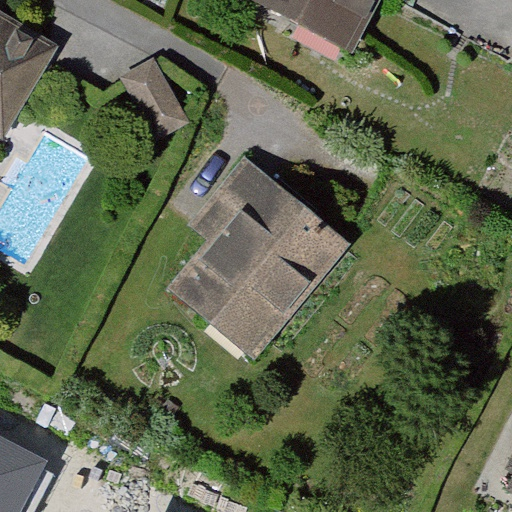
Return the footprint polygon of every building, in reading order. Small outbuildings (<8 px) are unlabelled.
[(247,0),(346,50),(371,0),(247,0)] [(58,47),(0,11),(0,135),(6,138),(43,73),(58,47)] [(154,58),(120,77),(124,86),(151,139),(187,119),(159,65),(154,58)] [(252,350),(340,244),(248,168),(199,227),(217,242),(178,288),(252,350)] [(511,420),(488,474),(497,478),(491,492),(511,501),(511,420)] [(0,511),(18,511),(45,462),(0,438),(0,511)]
